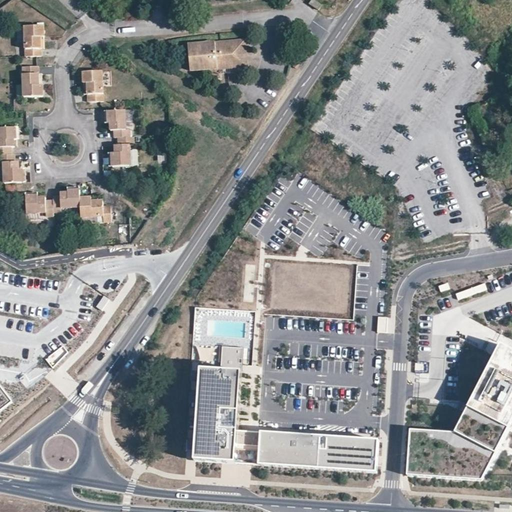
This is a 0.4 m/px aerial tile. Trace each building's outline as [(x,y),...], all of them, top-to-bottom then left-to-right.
[(40,50),(39,46),(39,37),(44,36),(43,26),(24,27),(26,56),(40,55),(40,50)] [(219,43),(188,45),(190,70),(215,68),(244,66),(244,55),(240,56),(240,53),(246,52),(245,40),(219,43)] [(247,65),(244,66),(215,68),(216,74),(247,71),(247,65)] [(24,68),(24,98),(43,97),(43,85),(39,85),(38,75),(38,71),(38,67),(24,68)] [(101,71),(83,72),(83,77),(84,83),(87,83),(88,94),(88,101),(102,100),(101,71)] [(484,108),(485,117),(494,116),(493,107),(484,108)] [(108,112),(108,124),(111,123),(111,127),(111,130),(115,130),(116,138),(118,138),(130,137),(130,129),(125,130),(125,111),(108,112)] [(0,128),(0,142),(0,148),(0,155),(12,155),(11,147),(15,147),(14,142),(14,139),(17,139),(16,128),(0,128)] [(111,153),(112,167),(132,165),(130,146),(134,145),(133,137),(130,137),(118,138),(119,146),(115,146),(115,149),(115,153),(111,153)] [(4,163),(5,182),(24,183),(24,169),(19,169),(18,166),(18,162),(15,163),(15,154),(12,155),(0,155),(1,163),(4,163)] [(55,200),(55,212),(62,212),(62,208),(81,207),(80,196),(79,189),(68,190),(68,192),(64,192),(61,193),(61,197),(55,197),(55,200)] [(27,196),(28,213),(47,212),(47,216),(56,216),(55,212),(55,200),(46,200),(46,197),(41,197),(38,198),(38,195),(27,196)] [(80,196),(81,207),(81,218),(103,216),(103,222),(111,222),(110,208),(102,208),(102,203),(91,203),(91,200),(91,195),(86,196),(80,196)] [(485,285),(456,294),(458,300),(487,290),(485,285)] [(388,319),(379,319),(379,333),(388,333),(388,319)] [(511,418),(511,347),(499,341),(453,434),(410,431),(408,474),(482,478),(511,418)] [(244,348),(222,346),(221,365),(243,366),(244,348)] [(221,373),(242,374),(243,366),(221,365),(221,373)] [(239,430),(242,374),(221,373),(203,372),(197,463),(245,466),(378,475),(380,439),(288,433),(250,431),(239,430)] [(0,409),(12,401),(0,385),(0,409)] [(189,443),(197,443),(198,389),(190,389),(189,443)]
